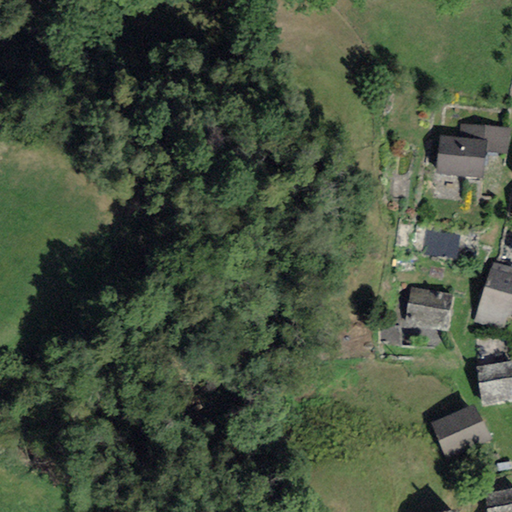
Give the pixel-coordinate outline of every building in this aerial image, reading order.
[(508,153),(511,129),(460,124),(458,138),(439,136),(436,173),(482,178),(485,151),(508,153)] [(457,260),(460,235),(426,231),(423,256),(457,260)] [(511,270),(494,264),(473,323),(502,333),(511,305),(511,270)] [(404,326),(448,333),(454,295),(411,288),(404,326)] [(401,346),(401,326),(380,328),(381,344),(401,346)] [(482,406),(511,401),(511,361),(476,366),(482,406)] [(474,406),(432,424),(446,457),(488,439),(474,406)] [(511,511),(511,489),(485,494),(487,511),(511,511)]
